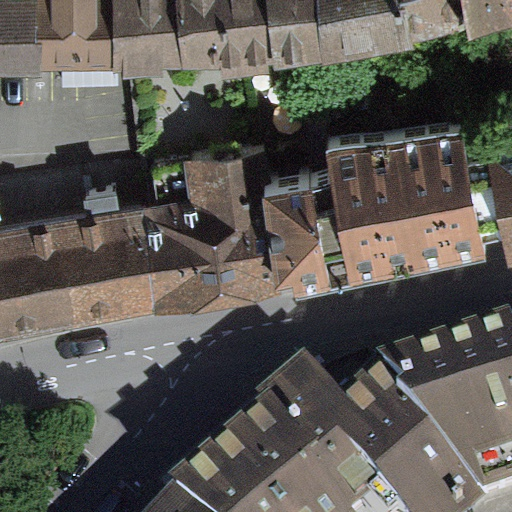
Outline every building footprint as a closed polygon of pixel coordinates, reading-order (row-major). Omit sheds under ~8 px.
[(0,0),(0,62),(40,64),(41,60),(39,0),(0,0)] [(113,60),(111,0),(39,0),(41,60),(113,60)] [(182,60),(177,0),(111,0),(113,60),(122,60),(123,68),(162,68),(162,59),(182,60)] [(227,56),(226,0),(177,0),(182,60),(227,56)] [(268,65),(264,0),(226,0),(227,56),(228,70),(268,65)] [(321,53),(316,0),(264,0),(268,65),(321,53)] [(411,34),(403,0),(316,0),(321,53),(412,40),(411,34)] [(468,18),(464,0),(403,0),(411,34),(468,18)] [(511,17),(511,0),(464,0),(468,18),(470,28),(511,17)] [(342,135),(332,137),(333,168),(349,276),(359,273),(484,249),(482,237),(469,158),(463,118),(342,135)] [(487,157),(469,158),(482,237),(504,233),(508,259),(511,258),(511,135),(485,141),(487,157)] [(198,297),(276,286),(275,280),(267,182),(264,144),(188,154),(192,196),(185,197),(143,204),(155,302),(198,297)] [(333,168),(267,182),(275,280),(298,275),(300,287),(349,276),(333,168)] [(0,320),(1,326),(155,302),(143,204),(0,225),(0,320)] [(406,355),(372,378),(439,441),(381,496),(393,511),(484,511),(488,509),(511,499),(511,341),(504,321),(406,355)] [(171,497),(157,511),(363,511),(381,496),(439,441),(372,378),(334,343),(167,492),(171,497)]
